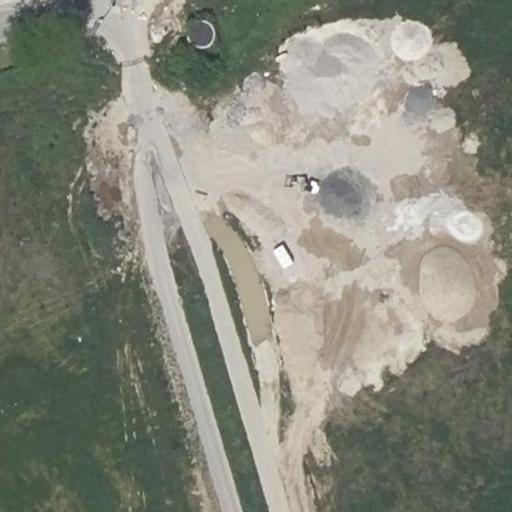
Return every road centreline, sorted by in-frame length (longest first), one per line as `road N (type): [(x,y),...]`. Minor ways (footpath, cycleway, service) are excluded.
road 1 (unknown): [(280,511),(194,223),(157,185),(150,237),(231,511)]
road 2 (unclassified): [(157,185),(131,59),(137,0)]
